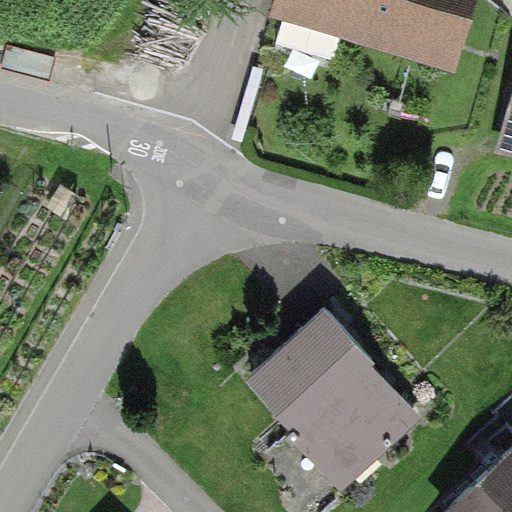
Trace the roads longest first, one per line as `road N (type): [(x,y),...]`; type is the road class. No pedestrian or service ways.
road 1 (residential): [(7,511),(198,191)]
road 2 (residential): [(198,191),(276,202),(511,264)]
road 3 (residential): [(0,91),(104,119),(175,162),(198,191)]
